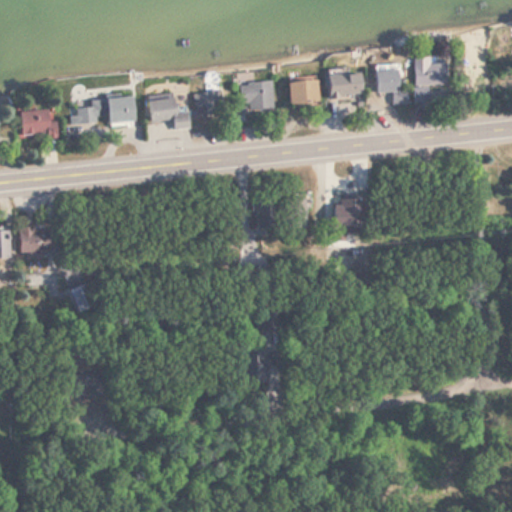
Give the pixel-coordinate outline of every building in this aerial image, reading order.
[(427,65),(427,59),(411,59),(412,85),(445,85),(444,65),(427,65)] [(373,94),(390,94),(390,106),(405,106),(405,91),(396,91),(396,66),(373,66),(373,94)] [(359,98),(359,75),(326,75),(327,99),(359,98)] [(316,106),(316,82),(287,82),(287,106),(316,106)] [(239,84),(239,111),(271,111),(271,84),(239,84)] [(411,103),(426,103),(426,89),(411,89),(411,103)] [(190,96),(194,119),(215,115),(211,92),(190,96)] [(106,126),(133,124),(132,99),(89,102),(89,109),(75,110),(75,118),(68,118),(69,125),(105,123),(106,126)] [(172,131),(187,130),(187,114),(174,114),(173,99),(147,101),(149,123),(171,122),(172,131)] [(19,138),(53,135),(51,110),(17,114),(19,138)] [(286,230),(303,230),(303,196),(286,196),(286,230)] [(255,232),(275,232),(275,201),(255,201),(255,232)] [(360,234),(360,201),(333,201),(333,234),(360,234)] [(17,253),(46,253),(46,229),(17,229),(17,253)] [(67,291),(76,313),(94,306),(85,284),(67,291)] [(239,349),(239,389),(262,389),(262,349),(239,349)] [(65,375),(65,396),(99,396),(99,375),(65,375)]
